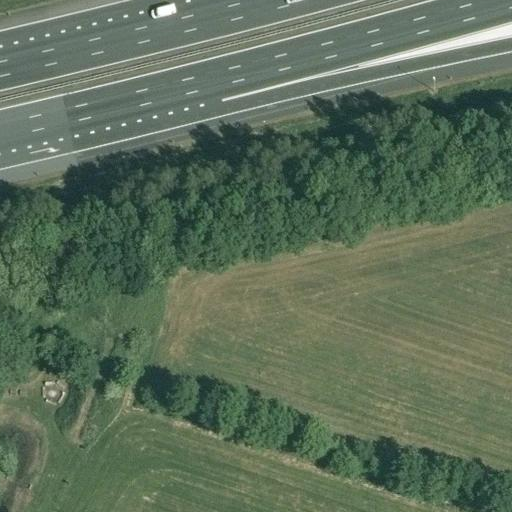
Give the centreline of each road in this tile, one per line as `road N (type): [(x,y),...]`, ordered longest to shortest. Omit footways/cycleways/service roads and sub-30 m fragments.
road 1 (motorway): [(218,79),(511,1)]
road 2 (motorway): [(218,79),(511,45)]
road 3 (motorway): [(279,0),(0,69)]
road 4 (motorway): [(0,132),(218,79)]
